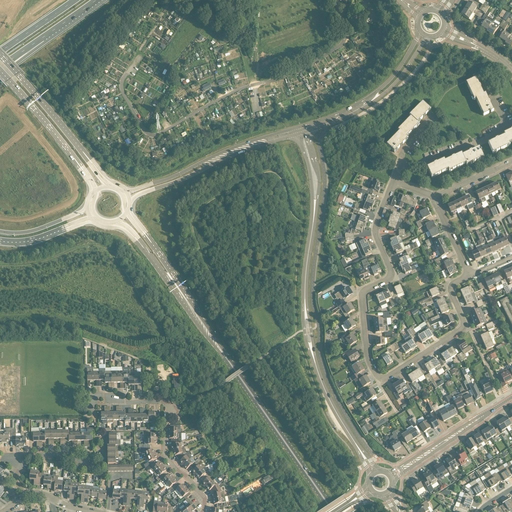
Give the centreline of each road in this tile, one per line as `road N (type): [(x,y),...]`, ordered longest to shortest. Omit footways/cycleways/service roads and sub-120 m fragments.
road 1 (track): [(369,0),(350,10),(344,43),(333,51),(153,135),(143,131),(121,82),(162,17)]
road 2 (tertiary): [(373,473),(331,404),(311,349),(304,298),(315,189),(301,129)]
road 3 (residential): [(464,324),(384,378),(369,360),(363,298),(390,273),(378,227),(393,181)]
road 4 (residential): [(92,416),(96,392),(162,400),(164,455),(204,497),(202,511)]
road 5 (secondary): [(333,511),(216,345)]
road 6 (residential): [(399,164),(422,163),(507,126),(485,82)]
road 7 (tertiary): [(301,129),(378,94),(424,35)]
road 8 (residential): [(25,495),(14,480),(26,455),(71,453),(97,467),(101,431)]
road 9 (primary): [(89,160),(0,57)]
road 10 (secondary): [(216,345),(144,234)]
road 11 (secondary): [(137,240),(216,345)]
road 12 (primary): [(0,72),(80,167)]
